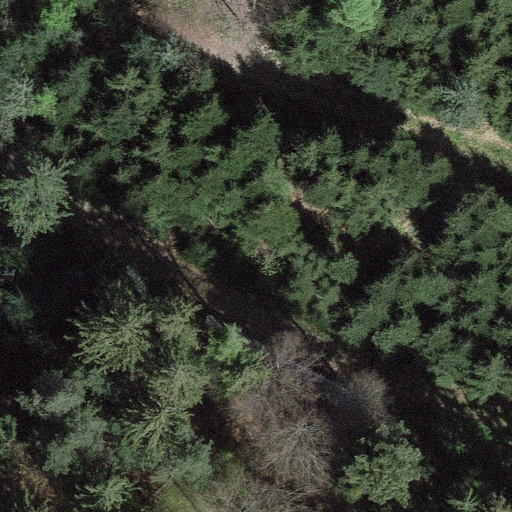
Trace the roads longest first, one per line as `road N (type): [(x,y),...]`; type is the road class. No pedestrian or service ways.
road 1 (track): [(0,153),(66,216),(144,272),(341,366),(511,414)]
road 2 (track): [(80,0),(382,111),(511,149)]
